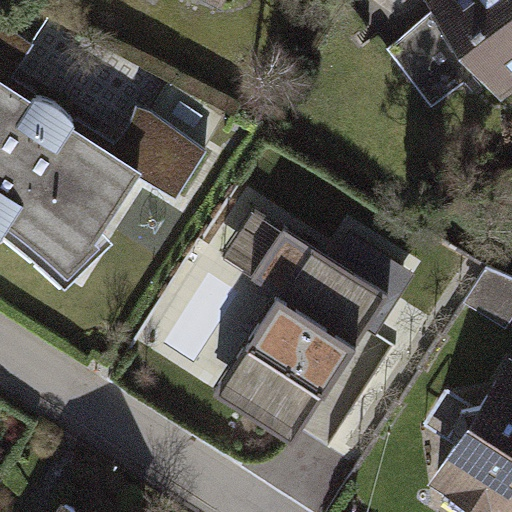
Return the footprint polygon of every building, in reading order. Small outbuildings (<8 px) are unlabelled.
[(233,0),(196,0),(225,16),(233,0)] [(511,95),(511,0),(447,0),(511,96),(511,95)] [(0,209),(57,117),(11,89),(38,46),(0,22),(0,209)] [(0,209),(0,242),(78,294),(140,194),(179,217),(218,154),(142,108),(114,154),(57,117),(0,209)] [(392,292),(257,209),(158,368),(210,400),(233,364),(315,415),(392,292)] [(469,511),(507,511),(511,505),(511,354),(510,353),(428,487),(469,511)] [(97,511),(59,488),(43,511),(97,511)]
